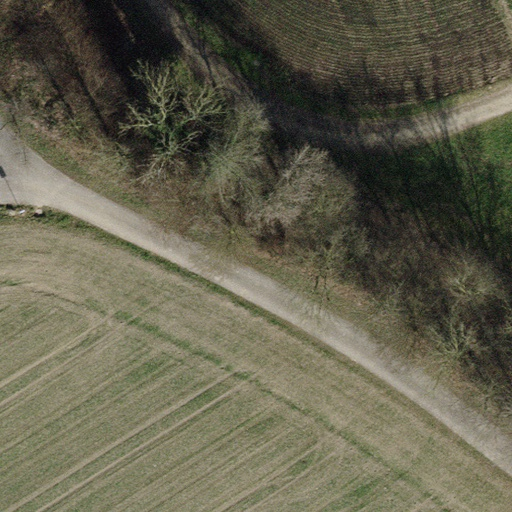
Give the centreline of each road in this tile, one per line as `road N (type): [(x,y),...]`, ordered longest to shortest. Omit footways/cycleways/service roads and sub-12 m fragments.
road 1 (track): [(15,165),(184,247),(356,348),(511,463)]
road 2 (track): [(161,0),(251,93),(296,123),(387,132),(511,94)]
